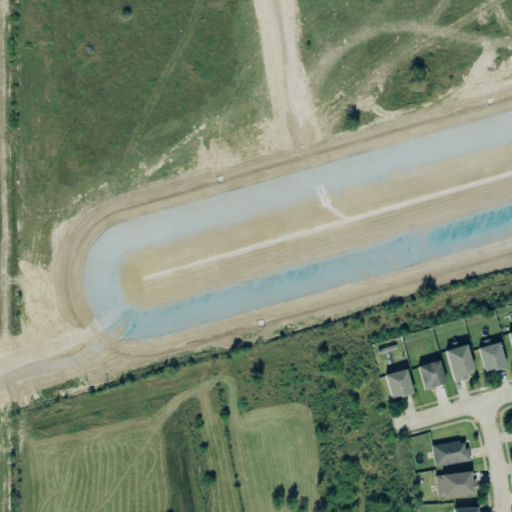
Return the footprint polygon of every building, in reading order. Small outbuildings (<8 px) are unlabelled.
[(505,367),(498,342),(476,348),(483,372),(505,367)] [(444,349),(450,380),(472,375),(466,345),(444,349)] [(414,365),(436,359),(442,382),(426,387),(425,386),(420,388),(414,365)] [(382,374),(403,368),(410,393),(389,399),(382,374)] [(431,445),(434,467),(468,461),(465,440),(431,445)] [(434,498),(471,493),(470,489),(472,489),(471,481),(469,482),(467,470),(431,475),(434,498)]
